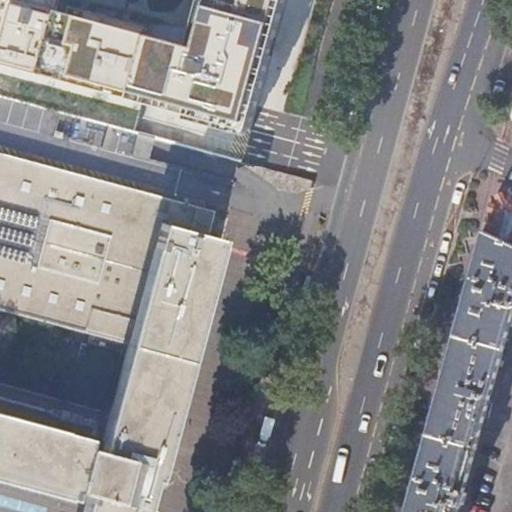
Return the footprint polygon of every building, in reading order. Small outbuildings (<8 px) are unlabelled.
[(68,0),(0,0),(0,73),(116,104),(137,25),(66,8),(68,0)] [(137,25),(116,104),(243,137),(272,34),(281,0),(188,0),(179,36),(137,25)] [(0,382),(0,480),(73,501),(76,492),(87,495),(82,511),(149,511),(144,510),(146,504),(157,467),(167,431),(171,432),(189,367),(223,242),(209,238),(215,215),(41,167),(40,172),(23,167),(24,162),(0,155),(0,311),(91,337),(90,344),(126,355),(110,414),(0,382)] [(511,243),(511,193),(507,191),(494,197),(485,230),(511,243)] [(439,400),(483,422),(511,311),(511,243),(485,230),(444,380),(448,381),(446,390),(442,389),(439,400)] [(457,511),(460,504),(463,505),(483,422),(439,400),(408,511),(457,511)]
